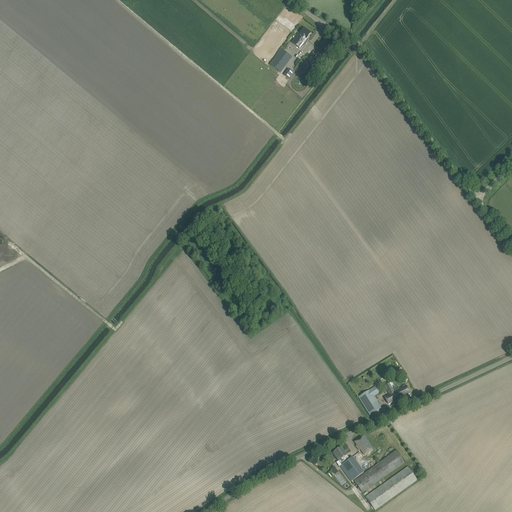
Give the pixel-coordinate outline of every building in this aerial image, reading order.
[(292,43),(300,50),(308,39),(307,38),(311,33),(304,29),(300,34),(299,34),(292,43)] [(269,65),(281,73),(292,58),(281,49),(269,65)] [(289,69),(284,75),(289,79),(294,73),(289,69)] [(401,369),(397,371),(401,379),(405,376),(401,369)] [(410,393),(405,384),(402,386),(403,387),(400,389),(399,388),(393,391),(389,383),(384,386),(389,394),(384,397),(388,404),(396,400),(396,401),(410,393)] [(358,397),(370,415),(381,408),(374,396),(382,391),(378,385),(358,397)] [(362,436),(354,442),(356,445),(355,446),(359,452),(360,451),(363,455),(372,449),(362,436)] [(341,464),(348,458),(341,448),(333,453),(341,464)] [(354,481),(362,492),(404,462),(396,451),(354,481)] [(340,466),(352,481),(363,473),(352,457),(340,466)] [(365,497),(374,510),(417,480),(408,467),(365,497)]
